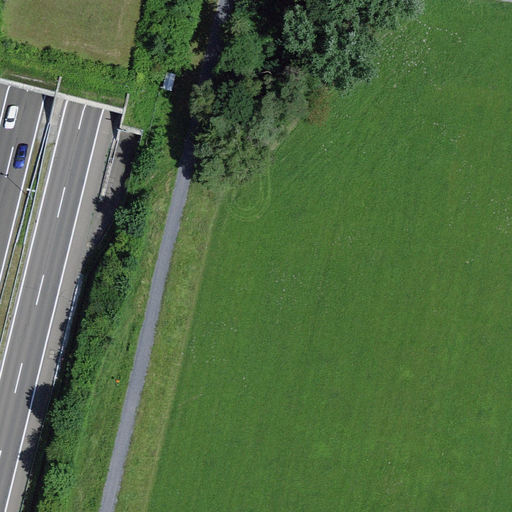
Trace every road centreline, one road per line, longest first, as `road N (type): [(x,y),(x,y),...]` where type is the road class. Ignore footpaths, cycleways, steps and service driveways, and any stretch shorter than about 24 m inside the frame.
road 1 (track): [(230,0),(106,511)]
road 2 (motorway): [(0,458),(111,0)]
road 3 (motorway): [(49,0),(0,203)]
